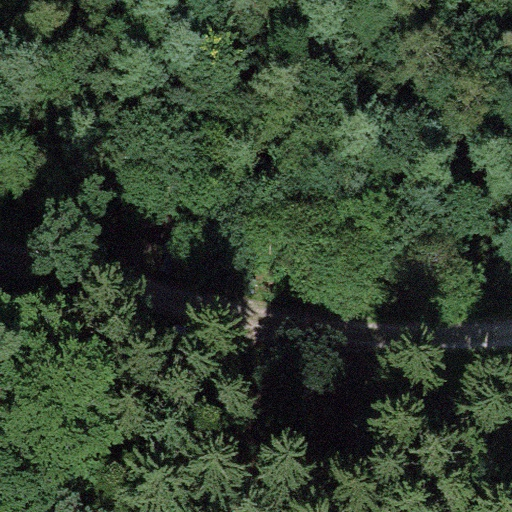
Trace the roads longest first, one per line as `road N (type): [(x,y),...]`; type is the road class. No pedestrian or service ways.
road 1 (track): [(0,262),(264,326),(448,345),(511,339)]
road 2 (track): [(116,291),(320,0)]
road 3 (track): [(116,291),(0,503)]
